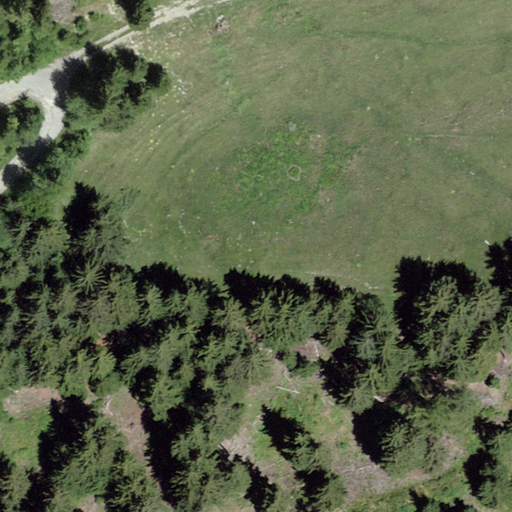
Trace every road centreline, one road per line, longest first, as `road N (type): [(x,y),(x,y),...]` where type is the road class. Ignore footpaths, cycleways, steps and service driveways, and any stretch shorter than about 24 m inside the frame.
road 1 (track): [(0,89),(141,21),(207,0)]
road 2 (residential): [(0,182),(45,142),(52,110),(30,76)]
